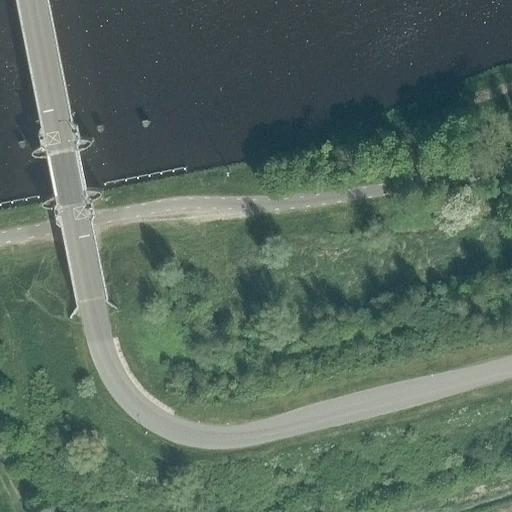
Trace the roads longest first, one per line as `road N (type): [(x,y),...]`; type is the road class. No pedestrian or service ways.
road 1 (tertiary): [(511,366),(246,435),(195,435),(150,418),(126,398),(98,346),(29,0)]
road 2 (unclassified): [(0,238),(166,205),(296,202),(511,167)]
